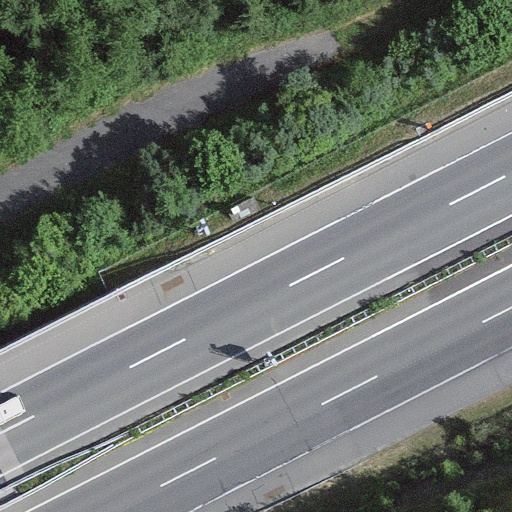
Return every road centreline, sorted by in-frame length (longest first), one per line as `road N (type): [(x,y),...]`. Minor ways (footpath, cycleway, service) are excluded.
road 1 (motorway): [(511,172),(0,434)]
road 2 (track): [(0,200),(421,0)]
road 3 (motorway): [(109,511),(511,306)]
